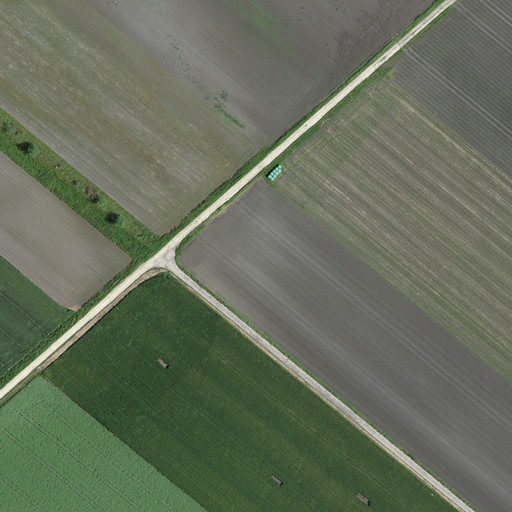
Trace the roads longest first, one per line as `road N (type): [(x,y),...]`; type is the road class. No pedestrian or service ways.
road 1 (track): [(0,394),(451,0)]
road 2 (track): [(163,251),(471,511)]
